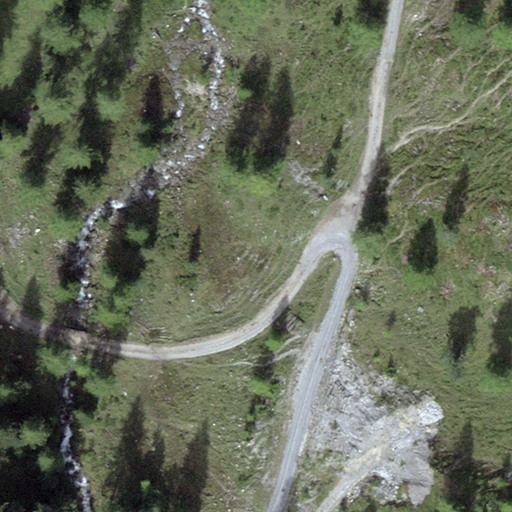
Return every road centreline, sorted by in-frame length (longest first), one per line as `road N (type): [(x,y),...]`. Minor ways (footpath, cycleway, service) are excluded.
road 1 (track): [(0,304),(93,345),(209,345),(272,313),(349,217)]
road 2 (track): [(349,217),(350,261),(275,511)]
road 3 (track): [(396,0),(370,159),(349,217)]
